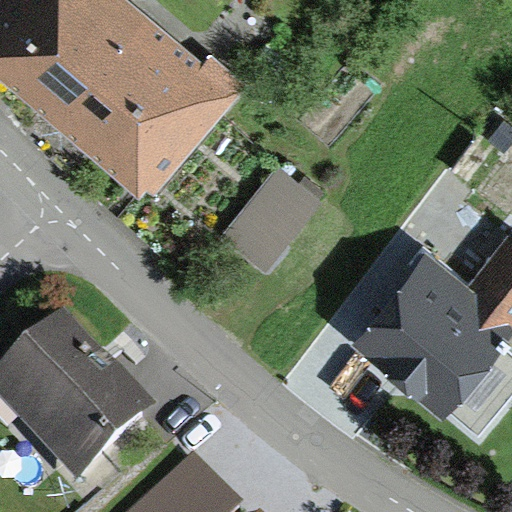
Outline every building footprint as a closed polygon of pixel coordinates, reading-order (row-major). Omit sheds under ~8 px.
[(0,79),(139,198),(148,187),(158,195),(254,83),(211,47),(202,58),(133,0),(0,0),(0,1),(0,79)] [(449,171),(467,184),(491,152),(474,139),(449,171)] [(275,170),(223,235),(266,269),(318,203),(275,170)] [(426,246),(348,346),(444,420),(452,408),(478,428),(511,384),(511,355),(503,348),(511,335),(511,235),(475,284),(426,246)] [(0,360),(0,400),(74,477),(155,399),(61,302),(0,360)] [(261,511),(257,507),(252,511),(228,511),(241,501),(194,452),(132,511),(261,511)]
